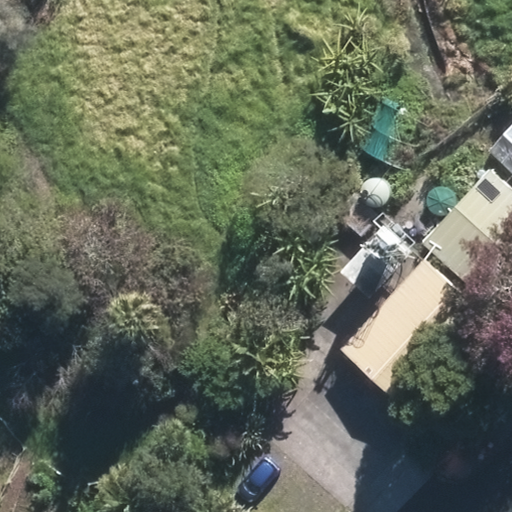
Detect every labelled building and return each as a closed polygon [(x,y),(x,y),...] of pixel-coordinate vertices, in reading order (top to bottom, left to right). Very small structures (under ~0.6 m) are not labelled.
[(511,33),(486,22),(465,67),(511,88),(511,33)] [(415,164),(453,72),(404,52),(366,144),(415,164)] [(511,124),(490,146),(505,162),(511,168),(511,124)] [(511,273),(511,168),(505,162),(434,232),(445,243),(494,292),(511,273)] [(354,258),(391,296),(435,252),(397,214),(354,258)] [(494,292),(445,243),(435,252),(391,296),(346,341),(413,408),(511,310),(494,292)]
